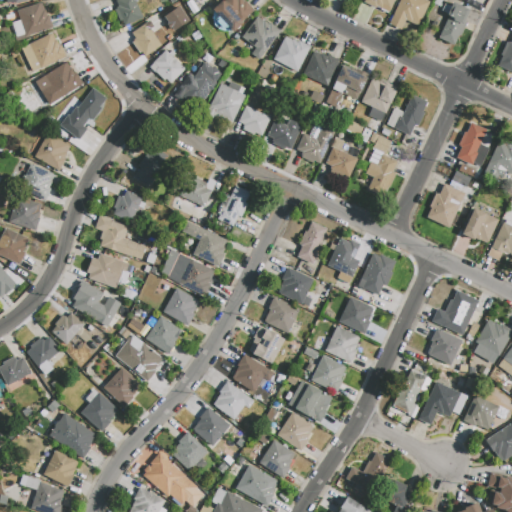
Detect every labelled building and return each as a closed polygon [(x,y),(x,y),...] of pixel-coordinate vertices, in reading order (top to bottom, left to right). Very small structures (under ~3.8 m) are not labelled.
[(115,2),(118,0),(151,0),(153,4),(140,11),(143,17),(125,26),(122,21),(120,22),(114,10),(118,8),(115,2)] [(213,9),(223,0),(242,0),(243,1),(244,0),(253,11),(241,21),(243,23),(232,32),(213,9)] [(364,2),(364,0),(394,0),(389,13),(364,2)] [(389,23),(400,0),(424,0),(429,2),(417,27),(405,21),(401,29),(389,23)] [(466,0),(471,0),(483,6),(481,11),(465,2),(466,0)] [(17,11),(42,2),(47,16),(48,15),(52,26),(25,36),(25,34),(20,20),(17,11)] [(438,37),(449,15),(446,14),(452,2),(469,11),(464,21),(468,24),(461,37),(458,36),(454,44),(438,37)] [(172,7),(180,3),(187,14),(179,18),(172,7)] [(171,31),(187,22),(179,7),(163,15),(171,31)] [(188,12),(193,7),(197,12),(191,16),(188,12)] [(468,14),(470,7),(483,12),(480,19),(468,14)] [(241,38),(257,16),(269,25),(270,23),(281,31),(259,61),(251,56),(256,49),(241,38)] [(25,34),(15,38),(11,24),(20,20),(25,34)] [(132,33),(145,23),(161,46),(145,57),(142,52),(139,54),(130,42),(136,38),(132,33)] [(21,48),(53,34),(58,45),(60,45),(65,57),(32,73),(21,48)] [(511,71),(497,65),(501,56),(499,55),(506,41),(509,42),(511,35),(511,71)] [(272,60),(284,36),(296,42),(297,41),(310,47),(297,73),(272,60)] [(149,68),(166,51),(184,70),(169,85),(164,80),(163,82),(149,68)] [(302,74),(313,51),(324,56),(325,54),(337,60),(325,86),(302,74)] [(222,70),(217,66),(220,60),(226,64),(222,70)] [(174,96),(190,74),(193,75),(203,61),(222,75),(196,111),(174,96)] [(40,94),(51,86),(45,77),(66,63),(74,75),(75,74),(82,83),(49,106),(40,94)] [(335,81),(341,67),(366,79),(356,100),(342,93),(346,86),(335,81)] [(361,101),(373,77),(397,88),(381,123),(368,117),(373,107),(361,101)] [(204,118),(220,84),(227,87),(230,82),(244,89),(242,94),(245,95),(231,124),(213,116),(211,121),(204,118)] [(60,125),(67,115),(69,116),(75,108),(77,109),(93,88),(106,98),(99,107),(101,109),(92,121),(88,118),(82,127),(87,130),(79,140),(60,125)] [(386,125),(394,107),(403,111),(411,94),(427,102),(422,112),(425,113),(418,127),(414,125),(410,135),(386,125)] [(255,110),(247,107),(251,98),(259,101),(255,110)] [(245,107),(270,118),(262,136),(255,133),(254,137),(240,130),(243,124),(238,122),(245,107)] [(274,120),(286,126),(289,120),(301,126),(289,152),(271,144),(273,139),(267,136),(274,120)] [(359,137),(344,130),(349,120),(363,127),(359,137)] [(368,127),(371,120),(382,125),(378,132),(368,127)] [(335,132),(319,164),(295,152),(304,133),(308,136),(315,122),(335,132)] [(456,157),(460,148),(457,147),(464,132),(465,132),(470,122),(487,130),(480,144),(479,143),(475,153),(477,154),(472,165),(456,157)] [(372,132),(366,144),(359,140),(365,128),(372,132)] [(383,128),(391,131),(388,136),(381,133),(383,128)] [(373,148),(374,144),(368,141),(372,133),(391,142),(385,154),(373,148)] [(34,157),(47,134),(70,147),(65,155),(66,155),(63,160),(65,162),(60,171),(34,157)] [(511,173),(489,163),(500,140),(511,145),(511,143),(511,173)] [(133,178),(139,167),(137,166),(146,152),(150,155),(156,147),(169,155),(149,188),(133,178)] [(325,163),(332,148),(357,159),(347,179),(329,171),(331,166),(325,163)] [(365,172),(370,163),(376,166),(382,154),(396,161),(391,173),(395,174),(384,197),(368,189),(374,177),(365,172)] [(457,171),(460,165),(468,169),(465,174),(457,171)] [(20,191),(29,166),(54,175),(51,184),(49,189),(52,190),(48,201),(20,191)] [(468,169),(475,173),(472,178),(465,174),(468,169)] [(456,172),(470,179),(465,188),(451,181),(456,172)] [(179,194),(187,177),(193,180),(194,178),(205,183),(203,187),(212,192),(205,206),(179,194)] [(427,217),(431,208),(428,206),(434,193),(438,195),(443,183),(465,194),(448,228),(427,217)] [(217,219),(219,215),(216,213),(221,201),(226,203),(234,186),(252,194),(241,217),(237,216),(232,226),(217,219)] [(130,222),(113,214),(115,209),(112,207),(117,196),(122,198),(125,191),(141,198),(130,222)] [(8,223),(17,198),(42,206),(39,215),(37,221),(40,222),(36,232),(8,223)] [(461,235),(475,208),(498,220),(487,243),(475,237),(473,241),(461,235)] [(98,216),(113,220),(112,222),(127,226),(123,239),(145,245),(141,260),(99,247),(100,241),(98,241),(101,231),(94,229),(98,216)] [(511,257),(491,247),(503,223),(504,223),(506,219),(511,222),(511,257)] [(186,222),(228,241),(222,254),(225,255),(219,267),(192,254),(198,240),(181,232),(186,222)] [(296,256),(301,247),(298,245),(305,231),(306,232),(311,222),(328,230),(312,264),(296,256)] [(0,254),(0,238),(5,228),(29,239),(25,248),(26,248),(23,253),(26,254),(21,265),(0,254)] [(171,248),(163,244),(167,236),(175,239),(171,248)] [(325,266),(338,238),(348,242),(349,240),(360,246),(354,260),(358,261),(351,277),(325,266)] [(358,285),(373,254),(378,256),(378,255),(395,262),(390,272),(393,273),(386,287),(382,285),(378,295),(358,285)] [(88,280),(90,273),(86,272),(91,258),(98,260),(99,255),(127,263),(123,275),(120,274),(116,288),(88,280)] [(177,255),(213,271),(210,278),(211,278),(208,284),(209,284),(203,297),(166,279),(177,255)] [(150,267),(147,274),(142,272),(145,265),(150,267)] [(14,284),(0,268),(0,296),(0,297),(14,284)] [(286,268),(312,280),(304,296),(311,299),(307,308),(277,293),(282,282),(280,281),(286,268)] [(71,307),(75,300),(72,298),(79,286),(78,285),(80,281),(120,303),(106,327),(71,307)] [(162,312),(175,289),(198,301),(194,307),(196,308),(192,314),(194,315),(188,326),(162,312)] [(359,298),(362,291),(370,294),(367,302),(359,298)] [(456,292),(478,303),(461,337),(431,322),(437,309),(445,313),(456,292)] [(272,297),(299,310),(288,333),(263,321),(269,310),(267,309),(272,297)] [(338,322),(350,298),(373,309),(367,322),(369,323),(364,334),(338,322)] [(51,332),(56,327),(53,325),(62,315),(65,318),(70,313),(83,324),(65,344),(51,332)] [(144,338),(151,328),(146,324),(151,317),(156,320),(159,317),(180,332),(176,338),(177,338),(173,344),(175,345),(168,355),(144,338)] [(475,343),(488,320),(500,326),(501,324),(511,329),(511,331),(494,364),(473,353),(478,344),(475,343)] [(131,330),(136,322),(144,327),(138,335),(131,330)] [(259,327),(283,339),(271,364),(247,352),(259,327)] [(324,351),(336,327),(359,339),(354,350),(356,351),(350,363),(324,351)] [(435,330),(460,341),(449,366),(424,355),(435,330)] [(26,353),(31,349),(30,347),(35,343),(36,344),(48,335),(59,349),(37,366),(26,353)] [(147,382),(115,357),(128,341),(126,340),(128,337),(130,338),(132,335),(164,360),(147,382)] [(304,353),(306,348),(318,354),(315,359),(304,353)] [(511,367),(503,360),(511,348),(511,367)] [(243,354),(273,373),(263,389),(259,386),(254,394),(231,379),(235,372),(234,371),(236,367),(235,366),(243,354)] [(310,381),(322,356),(346,368),(334,393),(310,381)] [(0,373),(0,366),(3,365),(2,363),(13,357),(14,359),(16,358),(17,360),(22,357),(31,373),(7,386),(0,373)] [(469,372),(470,365),(478,366),(477,373),(469,372)] [(103,387),(121,369),(140,387),(135,392),(136,393),(130,399),(131,400),(124,407),(103,387)] [(391,408),(410,369),(430,379),(424,391),(420,389),(407,416),(391,408)] [(275,382),(280,374),(285,378),(280,385),(275,382)] [(286,381),(290,375),(298,379),(294,386),(286,381)] [(288,404),(302,380),(332,398),(325,409),(327,410),(319,423),(288,404)] [(212,405),(216,399),(215,399),(219,393),(218,393),(226,381),(254,401),(248,409),(244,406),(234,420),(212,405)] [(435,383),(466,397),(458,415),(451,412),(448,418),(436,412),(429,426),(418,421),(435,383)] [(79,414),(89,402),(85,399),(94,389),(118,409),(113,415),(114,416),(109,422),(110,423),(102,434),(79,414)] [(463,421),(474,396),(499,407),(487,432),(463,421)] [(47,408),(54,400),(59,405),(52,413),(47,408)] [(191,430),(196,424),(200,419),(199,418),(207,408),(229,426),(212,447),(191,430)] [(265,418),(271,408),(277,412),(272,421),(265,418)] [(276,436),(291,412),(314,427),(306,439),(308,440),(301,452),(276,436)] [(48,435),(62,414),(96,436),(88,447),(90,448),(83,459),(48,435)] [(265,429),(260,426),(265,418),(270,422),(265,429)] [(511,422),(511,454),(500,462),(497,457),(495,458),(491,452),(490,453),(482,441),(511,422)] [(265,445),(256,439),(261,431),(270,437),(265,445)] [(170,454),(175,449),(174,448),(178,443),(177,442),(186,432),(208,452),(189,472),(170,454)] [(259,462),(273,440),(295,454),(290,462),(292,463),(283,477),(259,462)] [(42,476),(55,451),(78,463),(74,469),(75,470),(72,476),(73,476),(67,489),(42,476)] [(345,479),(352,468),(361,473),(368,462),(369,463),(376,453),(390,461),(371,494),(345,479)] [(142,476),(144,473),(142,471),(146,466),(148,468),(151,465),(150,463),(157,454),(197,487),(194,490),(202,497),(192,509),(184,503),(182,507),(168,496),(167,498),(142,476)] [(234,489),(247,465),(277,481),(274,488),(276,489),(267,507),(234,489)] [(224,474),(220,479),(216,476),(219,471),(224,474)] [(490,473),(501,475),(501,477),(511,478),(511,511),(506,511),(495,510),(495,506),(491,505),(494,492),(499,493),(499,491),(487,489),(490,473)] [(28,477),(40,481),(39,483),(64,492),(56,511),(34,511),(29,510),(36,491),(24,487),(28,477)] [(404,511),(392,511),(395,506),(380,499),(389,481),(393,483),(394,480),(406,486),(404,491),(413,495),(404,511)] [(220,504),(217,503),(216,505),(210,502),(218,487),(226,492),(220,504)] [(129,511),(133,506),(132,505),(134,500),(133,499),(139,488),(164,502),(161,509),(166,511),(165,511),(129,511)] [(212,511),(216,505),(217,503),(220,504),(226,492),(263,510),(262,511),(212,511)] [(338,511),(340,509),(339,509),(346,497),(370,511),(338,511)] [(456,511),(463,509),(477,502),(481,511),(484,511),(491,509),(492,511),(456,511)]
